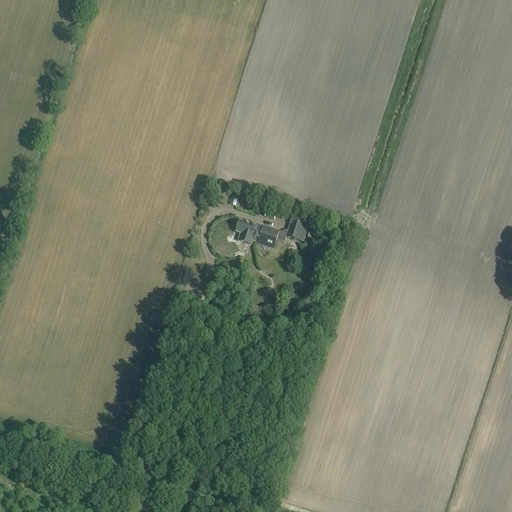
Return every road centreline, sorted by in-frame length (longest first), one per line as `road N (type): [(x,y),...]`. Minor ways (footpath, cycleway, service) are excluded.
road 1 (track): [(118,475),(181,295),(208,273),(204,230),(219,210)]
road 2 (unclassified): [(0,438),(253,511)]
